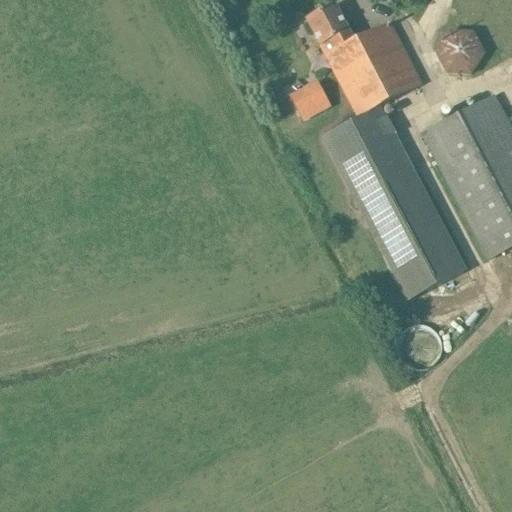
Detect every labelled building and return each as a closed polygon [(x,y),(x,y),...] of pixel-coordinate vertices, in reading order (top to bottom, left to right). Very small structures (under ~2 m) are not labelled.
[(423,87),(390,23),(354,42),(335,6),(306,21),(358,121),(423,87)] [(473,32),(447,31),(433,53),(445,76),(471,78),(485,56),(473,32)] [(302,114),(328,105),(320,84),(294,94),(302,114)] [(511,249),(511,129),(495,96),(421,135),(487,263),(511,249)] [(343,180),(409,305),(464,275),(408,171),(407,172),(380,122),(360,132),(326,150),(343,180)] [(423,328),(419,327),(415,328),(411,329),(407,331),(403,334),(400,338),(398,342),(397,346),(396,350),(397,355),(398,359),(400,363),(403,366),(407,369),(411,371),(415,373),(419,373),(423,373),(428,372),(431,370),(435,367),(438,364),(440,360),(441,357),(442,352),(442,348),(441,344),(440,340),(438,337),(435,333),(431,331),(428,329),(423,328)]
